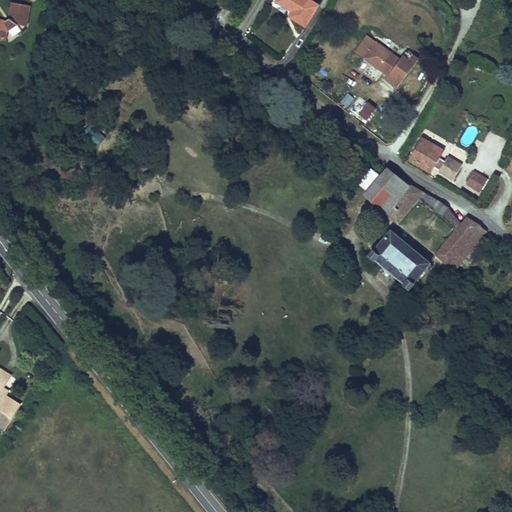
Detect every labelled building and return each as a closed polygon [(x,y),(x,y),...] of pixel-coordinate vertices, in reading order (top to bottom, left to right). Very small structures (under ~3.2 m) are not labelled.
[(312,14),(290,0),(278,0),(273,10),(289,21),(286,26),(299,34),(312,14)] [(0,30),(0,52),(11,56),(14,47),(24,42),(33,45),(40,24),(23,19),(18,35),(12,38),(0,33),(0,31),(0,30)] [(402,70),(375,51),(364,67),(401,94),(420,67),(409,59),(402,70)] [(340,101),(347,107),(355,97),(348,92),(340,101)] [(369,100),(359,113),(368,119),(378,106),(369,100)] [(373,135),(380,125),(372,119),(365,129),(373,135)] [(92,123),(83,132),(98,146),(106,137),(92,123)] [(419,145),(406,163),(427,178),(430,173),(436,177),(435,178),(448,187),(459,173),(440,160),(419,145)] [(395,182),(385,174),(362,205),(397,233),(417,205),(422,199),(403,187),(395,182)] [(470,180),(462,192),(474,201),(483,189),(470,180)] [(422,199),(417,205),(435,217),(439,210),(422,199)] [(448,216),(443,224),(456,234),(462,225),(448,216)] [(462,225),(456,234),(434,265),(444,273),(447,271),(455,277),(461,273),(466,275),(483,253),(479,249),(484,240),(462,225)] [(424,272),(388,241),(367,267),(405,298),(424,272)] [(10,375),(0,369),(0,427),(5,431),(21,405),(10,398),(8,401),(3,398),(0,396),(0,390),(3,386),(10,375)] [(8,390),(3,386),(0,390),(0,396),(3,398),(8,390)]
